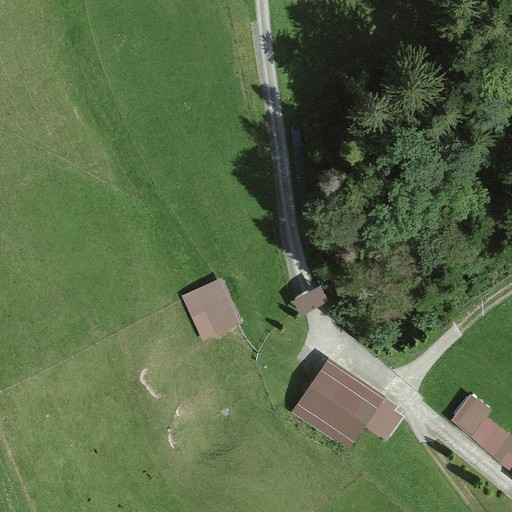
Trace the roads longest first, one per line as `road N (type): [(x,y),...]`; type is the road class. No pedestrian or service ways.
road 1 (track): [(264,0),(291,225),(316,303),(340,340),(511,487)]
road 2 (track): [(511,293),(451,336),(398,392)]
road 3 (track): [(413,403),(436,456),(478,511)]
